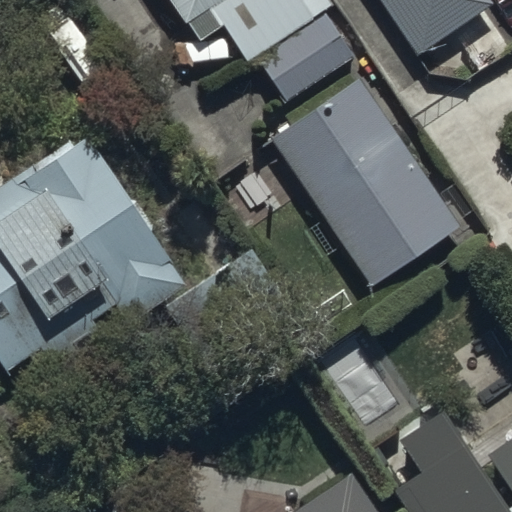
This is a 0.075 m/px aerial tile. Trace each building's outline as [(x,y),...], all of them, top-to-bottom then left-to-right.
[(168,0),(198,44),(222,28),(245,61),(257,53),(291,104),(357,59),(326,13),(338,5),(334,0),(168,0)] [(379,0),(416,55),(495,2),(493,0),(379,0)] [(357,79),(271,140),(375,287),(461,226),(357,79)] [(91,133),(0,192),(0,357),(8,370),(41,349),(62,381),(115,346),(110,339),(191,286),(91,133)] [(511,511),(511,435),(477,459),(464,440),(442,408),(395,440),(416,472),(390,490),(404,511),(511,511)] [(382,511),(355,471),(293,511),(382,511)]
